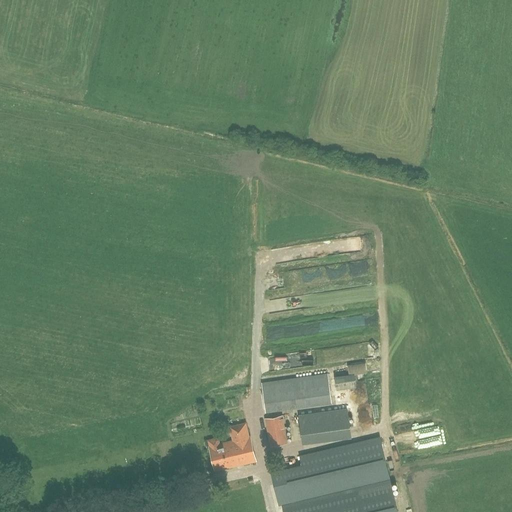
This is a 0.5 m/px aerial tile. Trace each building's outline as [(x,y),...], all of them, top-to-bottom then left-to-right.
[(342,282),(342,281),(332,281),(332,268),(328,268),(328,282),(342,282)] [(303,272),(304,284),(326,280),(324,269),(303,272)] [(317,305),(376,300),(375,288),(316,293),(317,305)] [(357,370),(357,376),(374,375),(373,363),(365,364),(365,370),(357,370)] [(265,410),(331,401),(328,373),(262,382),(265,410)] [(339,389),(358,388),(357,375),(338,376),(339,389)] [(347,409),(299,416),(303,444),(351,438),(347,409)] [(288,443),(287,436),(283,415),(265,418),(270,447),(288,443)] [(250,437),(249,437),(246,423),(230,427),(233,441),(218,444),(216,438),(208,440),(210,445),(209,446),(215,471),(256,462),(250,437)] [(305,479),(275,486),(279,503),(282,502),(284,511),(397,511),(388,472),(380,438),(300,456),(302,466),(305,479)]
